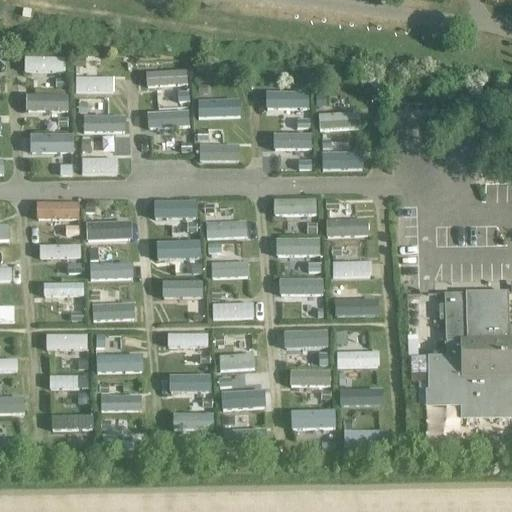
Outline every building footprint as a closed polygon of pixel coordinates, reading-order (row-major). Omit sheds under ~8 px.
[(65,60),(24,60),(24,74),(65,75),(65,60)] [(185,87),(185,75),(149,77),(150,89),(185,87)] [(75,81),(75,95),(112,95),(112,81),(75,81)] [(266,96),(266,111),(308,110),(308,96),(266,96)] [(26,98),(25,114),(67,115),(67,98),(26,98)] [(238,120),(238,108),(197,109),(198,121),(238,120)] [(188,114),(150,116),(151,131),(188,129),(188,114)] [(357,132),(356,118),(318,119),(318,134),(357,132)] [(79,135),(115,135),(115,122),(79,123),(79,135)] [(30,138),(30,157),(73,157),(73,137),(30,138)] [(310,137),(275,138),(274,150),(311,150),(310,137)] [(199,149),(199,164),(235,165),(235,149),(199,149)] [(322,157),(322,172),(356,172),(356,157),(322,157)] [(117,161),(81,162),(81,176),(117,176),(117,161)] [(273,218),(316,217),(316,203),(273,203),(273,218)] [(78,222),(78,206),(36,205),(36,222),(78,222)] [(154,219),(196,218),(196,206),(154,206),(154,219)] [(368,239),(368,223),(326,225),(326,240),(368,239)] [(86,227),(86,244),(131,243),(130,225),(86,227)] [(9,228),(0,228),(0,244),(9,244),(9,228)] [(246,228),(206,229),(206,241),(247,241),(246,228)] [(276,260),(319,259),(319,243),(276,242),(276,260)] [(163,246),(164,261),(200,259),(199,245),(163,246)] [(39,261),(80,260),(79,248),(39,248),(39,261)] [(211,282),(248,280),(248,265),(210,266),(211,282)] [(370,265),(332,265),(332,280),(370,280),(370,265)] [(90,283),(133,282),(132,266),(89,268),(90,283)] [(11,271),(0,271),(0,284),(11,284),(11,271)] [(322,295),(323,283),(286,282),(286,295),(322,295)] [(203,296),(203,284),(163,284),(163,297),(203,296)] [(43,287),(43,299),(84,298),(83,286),(43,287)] [(511,329),(508,330),(507,295),(465,296),(465,297),(444,297),(445,359),(427,359),(427,408),(462,407),(462,420),(511,419),(511,396),(511,395),(511,329)] [(332,320),(374,319),(374,304),(333,304),(332,320)] [(212,307),(212,322),(253,321),(253,306),(212,307)] [(14,310),(0,310),(0,325),(14,325),(14,310)] [(128,311),(92,312),(92,324),(129,323),(128,311)] [(286,335),(286,348),(326,346),(326,334),(286,335)] [(167,350),(207,349),(207,337),(167,337),(167,350)] [(46,338),(46,352),(86,353),(86,338),(46,338)] [(336,356),(336,371),(378,370),(378,355),(336,356)] [(219,358),(220,374),(255,372),(254,357),(219,358)] [(96,376),(142,375),(142,358),(96,359),(96,376)] [(0,374),(17,374),(17,362),(0,362),(0,374)] [(330,387),(330,374),(294,374),(294,387),(330,387)] [(49,379),(49,392),(89,391),(89,379),(49,379)] [(210,393),(210,379),(172,379),(173,393),(210,393)] [(379,396),(339,396),(339,409),(380,409),(379,396)] [(259,411),(259,398),(219,399),(219,411),(259,411)] [(0,417),(17,417),(17,403),(0,402),(0,417)] [(142,414),(142,402),(100,402),(99,414),(142,414)] [(333,429),(333,414),(292,414),(292,430),(333,429)] [(177,417),(177,429),(213,430),(213,417),(177,417)] [(51,419),(52,433),(93,433),(92,418),(51,419)] [(221,451),(264,449),(264,433),(220,435),(221,451)] [(343,436),(342,448),(382,448),(382,436),(343,436)] [(143,438),(102,439),(102,452),(142,452),(143,438)] [(13,442),(0,442),(0,454),(13,454),(13,442)]
